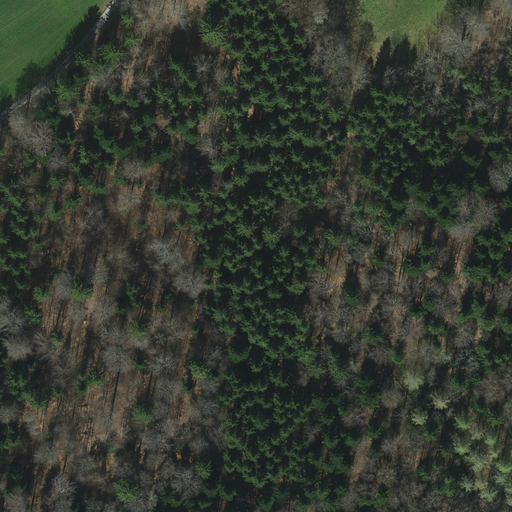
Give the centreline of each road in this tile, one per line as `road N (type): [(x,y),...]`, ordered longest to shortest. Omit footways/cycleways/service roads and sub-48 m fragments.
road 1 (track): [(373,511),(435,441),(471,379),(473,306),(439,231)]
road 2 (unclassified): [(117,0),(63,68),(0,118)]
